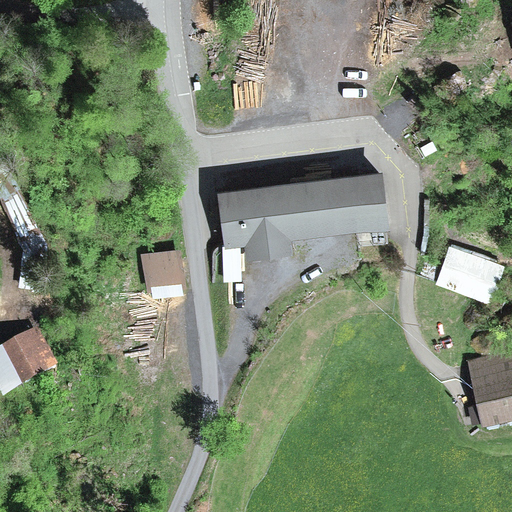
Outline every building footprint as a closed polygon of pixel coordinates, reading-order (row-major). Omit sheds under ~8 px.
[(382,164),(217,186),(225,246),(244,243),(246,257),(294,251),(292,237),(390,224),(382,164)] [(24,187),(5,196),(28,246),(47,237),(24,187)] [(503,263),(448,245),(435,284),(490,301),(503,263)] [(179,249),(143,253),(147,284),(183,279),(179,249)] [(45,333),(0,352),(0,389),(7,404),(66,378),(45,333)] [(511,352),(473,359),(483,421),(511,415),(511,352)]
